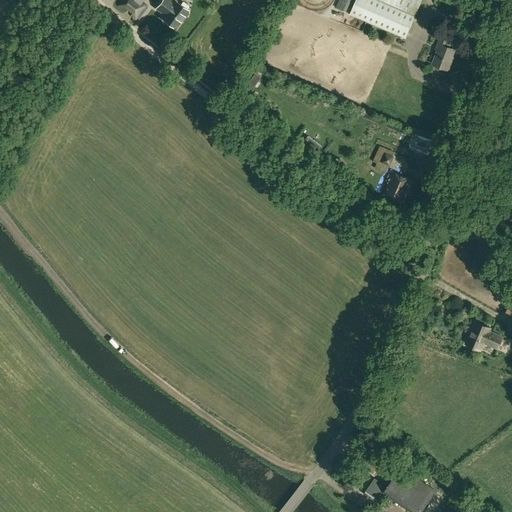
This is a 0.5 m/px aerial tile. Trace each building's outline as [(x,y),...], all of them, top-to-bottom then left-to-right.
[(135,19),(148,4),(142,0),(120,0),(117,5),(135,19)] [(174,2),(170,0),(161,0),(156,8),(163,14),(164,16),(162,18),(175,28),(181,20),(183,21),(189,12),(187,11),(188,10),(175,0),(174,2)] [(339,0),(336,8),(345,12),(350,0),(339,0)] [(406,38),(422,0),(356,0),(351,14),(406,38)] [(140,24),(146,26),(149,20),(143,18),(140,24)] [(448,69),(456,49),(448,46),(451,39),(441,35),(436,49),(438,50),(433,64),(448,69)] [(251,91),(262,76),(256,72),(246,87),(251,91)] [(387,173),(396,151),(384,146),(384,147),(377,144),(374,152),(368,149),(365,158),(370,160),(377,163),(375,168),(387,173)] [(403,201),(412,179),(394,171),(385,194),(403,201)] [(498,348),(503,337),(490,331),(491,328),(476,321),(466,343),(481,350),(484,343),(498,348)] [(487,362),(497,363),(497,354),(487,354),(487,362)] [(412,511),(419,511),(435,491),(402,467),(387,487),(384,485),(381,490),(371,483),(364,493),(376,501),(383,491),(412,511)]
